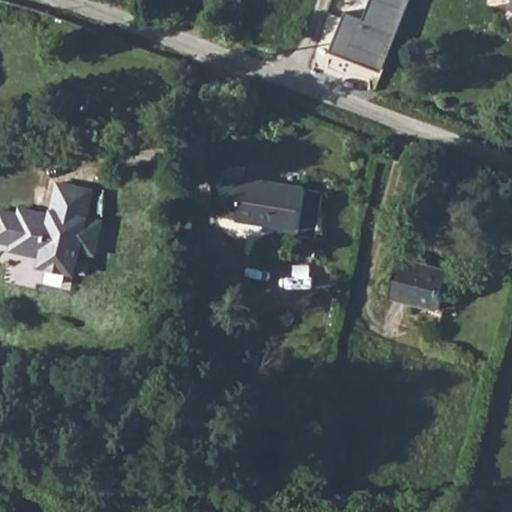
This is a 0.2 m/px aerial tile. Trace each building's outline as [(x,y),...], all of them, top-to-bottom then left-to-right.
[(334,61),(380,80),(406,18),(412,2),(407,0),(376,0),(373,9),(383,13),(377,26),(352,17),(334,61)] [(242,181),(224,178),(218,217),(237,219),(237,221),(299,231),(298,237),(316,240),(325,192),(242,179),(242,181)] [(94,192),(59,185),(52,220),(42,218),(43,215),(21,211),(20,217),(0,212),(0,243),(14,246),(13,252),(43,258),(43,263),(78,270),(81,253),(97,256),(104,223),(89,220),(94,192)] [(402,259),(392,299),(439,311),(449,273),(402,259)] [(78,270),(43,263),(42,268),(51,270),(51,267),(68,271),(68,274),(77,276),(78,270)]
